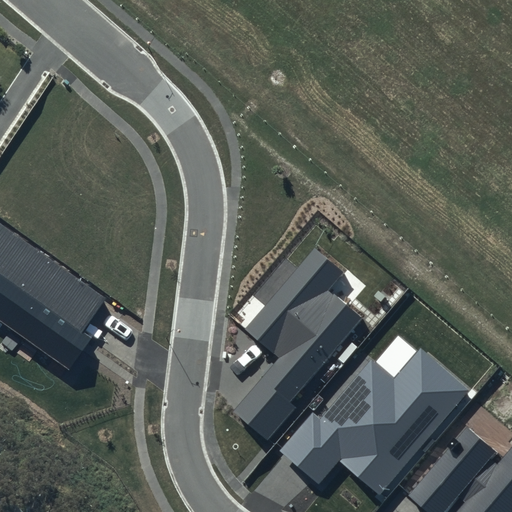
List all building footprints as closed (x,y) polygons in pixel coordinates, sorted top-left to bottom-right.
[(105,298),(0,223),(0,321),(69,371),(92,338),(82,331),(105,298)] [(199,257),(246,298),(272,267),(283,276),(293,263),(249,226),(239,238),(225,226),(199,257)] [(344,272),(314,246),(243,329),(278,358),(233,410),(267,439),(295,407),(289,401),(362,316),(329,289),(344,272)] [(470,389),(420,347),(394,378),(370,357),(318,417),(311,412),(279,450),(317,483),(338,459),(380,495),(470,389)] [(511,511),(511,445),(497,464),(492,459),(498,453),(466,426),(409,493),(431,511),(442,511),(457,495),(466,502),(457,511),(511,511)]
